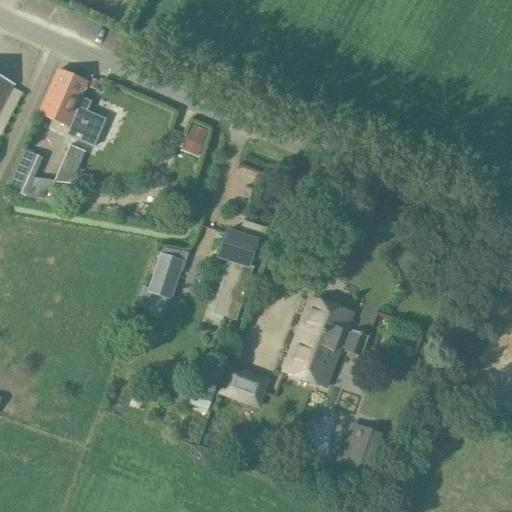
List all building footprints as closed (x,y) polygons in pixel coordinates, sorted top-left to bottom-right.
[(86,85),(58,72),(38,115),(52,121),(49,128),(94,147),(105,119),(86,111),(90,102),(80,97),(86,85)] [(0,112),(13,87),(0,80),(0,112)] [(191,126),(186,139),(201,145),(206,132),(191,126)] [(53,183),(88,186),(92,177),(75,176),(84,154),(69,147),(53,183)] [(5,188),(41,205),(49,187),(33,180),(42,160),(22,150),(5,188)] [(265,230),(241,222),(237,236),(225,232),(216,259),(230,263),(213,313),(236,321),(253,268),(247,266),(251,254),(256,255),(265,230)] [(147,293),(170,300),(182,262),(159,254),(147,293)] [(341,346),(346,332),(353,313),(311,298),(284,374),(326,389),(341,346)] [(352,334),(346,332),(341,346),(347,349),(346,351),(362,357),(368,338),(369,338),(369,337),(353,331),(352,334)] [(343,360),(335,384),(354,390),(361,366),(343,360)] [(267,380),(253,375),(244,401),(258,406),(267,380)] [(379,435),(362,428),(348,467),(365,473),(379,435)]
